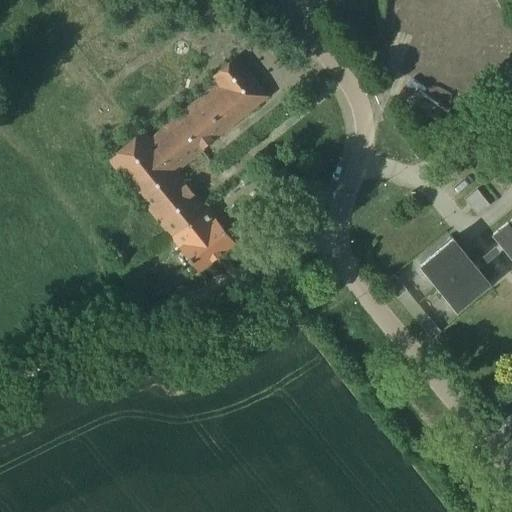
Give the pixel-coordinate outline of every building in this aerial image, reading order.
[(428,1),(430,64),(476,63),(475,0),(428,1)] [(111,158),(22,47),(0,64),(0,87),(78,185),(110,159),(181,247),(180,248),(199,271),(235,242),(216,219),(215,220),(175,170),(268,96),(236,57),(213,76),(218,83),(149,139),(144,132),(111,158)] [(490,204),(477,189),(465,199),(477,214),(490,204)] [(511,218),(493,234),(511,257),(511,218)] [(456,309),(488,282),(452,238),(420,264),(456,309)] [(394,274),(385,281),(397,297),(407,289),(394,274)] [(432,339),(441,332),(428,316),(419,324),(432,339)]
